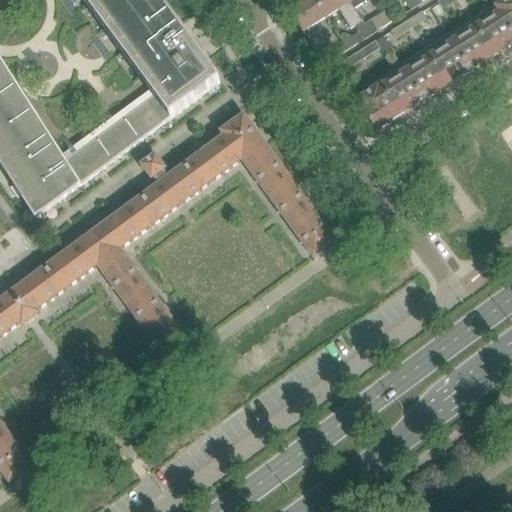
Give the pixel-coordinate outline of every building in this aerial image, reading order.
[(23,0),(0,17),(0,164),(36,221),(221,84),(158,0),(23,0)] [(302,33),(326,18),(314,0),(307,0),(289,12),(302,33)] [(347,0),(314,0),(326,18),(338,10),(349,29),(355,26),(361,22),(354,10),(347,0)] [(365,0),(347,0),(354,10),(367,2),(365,0)] [(418,6),(413,0),(404,0),(411,11),(418,6)] [(443,11),(453,4),(450,0),(442,0),(438,3),(439,4),(443,11)] [(497,12),(511,36),(511,0),(504,0),(494,7),(497,12)] [(439,4),(431,9),(437,18),(445,13),(443,11),(439,4)] [(471,73),(511,46),(511,36),(497,12),(451,42),(471,73)] [(422,13),(412,20),(416,26),(426,20),(422,13)] [(406,33),(416,26),(412,20),(402,26),(406,33)] [(371,21),(364,25),(371,36),(378,32),(371,21)] [(361,22),(355,26),(359,32),(364,40),(371,36),(364,25),(361,22)] [(406,33),(402,26),(391,32),(396,39),(406,33)] [(382,38),(375,43),(380,51),(383,55),(390,51),(382,38)] [(451,42),(404,72),(423,103),(471,73),(451,42)] [(380,51),(375,43),(365,49),(370,57),(380,51)] [(343,45),(335,50),(339,56),(347,51),(343,45)] [(327,64),(333,60),(326,49),(319,54),(327,64)] [(360,64),(370,57),(365,49),(355,56),(360,64)] [(350,70),(360,64),(355,56),(344,62),(350,70)] [(377,132),(423,103),(404,72),(379,88),(378,86),(357,99),(358,101),(364,111),(363,111),(377,132)] [(0,471),(8,483),(9,484),(32,467),(32,466),(0,422),(0,338),(19,325),(22,328),(41,314),(38,311),(97,267),(169,365),(170,366),(193,349),(193,348),(121,250),(241,161),(313,259),(314,260),(337,243),(337,242),(243,115),(220,132),(221,133),(203,146),(206,150),(168,178),(163,171),(166,170),(155,155),(140,165),(151,180),(154,178),(158,185),(0,301),(0,471)]
